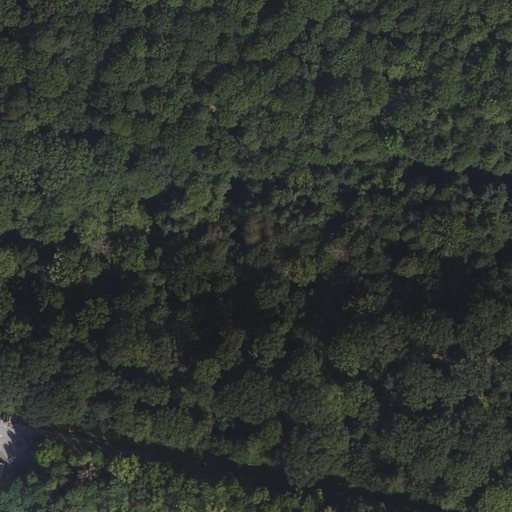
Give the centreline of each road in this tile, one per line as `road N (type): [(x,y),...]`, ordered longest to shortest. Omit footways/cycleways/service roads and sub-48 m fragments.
road 1 (track): [(511,170),(404,154),(239,169),(51,228),(0,228)]
road 2 (track): [(0,349),(172,357),(381,350),(511,363)]
